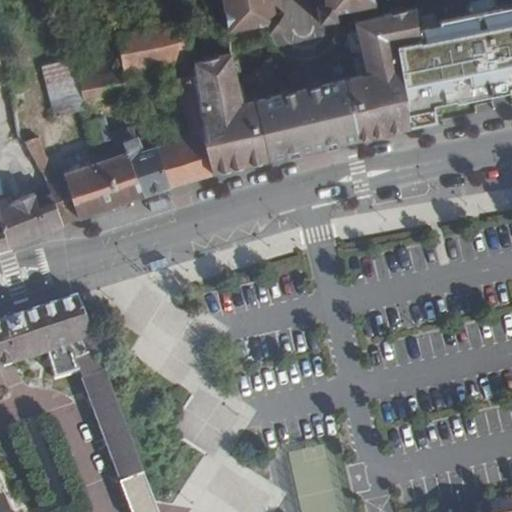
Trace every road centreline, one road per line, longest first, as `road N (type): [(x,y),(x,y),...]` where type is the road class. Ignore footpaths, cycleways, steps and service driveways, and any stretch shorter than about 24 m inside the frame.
road 1 (secondary): [(511,146),(309,189),(90,259)]
road 2 (unknown): [(38,260),(0,105)]
